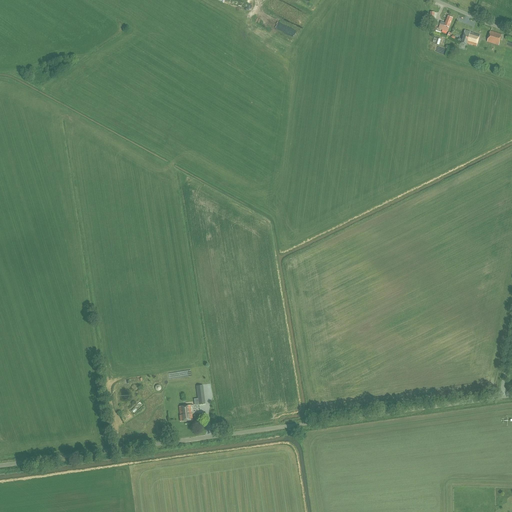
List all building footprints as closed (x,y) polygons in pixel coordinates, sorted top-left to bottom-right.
[(447,32),(453,18),(448,16),(445,23),(441,21),(438,28),(447,32)] [(470,32),(465,30),(461,44),(466,45),(467,43),(477,46),(480,35),(470,32)] [(490,31),(487,42),(499,45),(502,36),(502,35),(499,34),(490,31)] [(442,37),(435,35),(433,43),(434,43),(431,50),(435,52),(438,45),(439,45),(442,37)] [(191,414),(190,405),(179,407),(180,415),(180,421),(192,420),(192,414),(191,414)]
